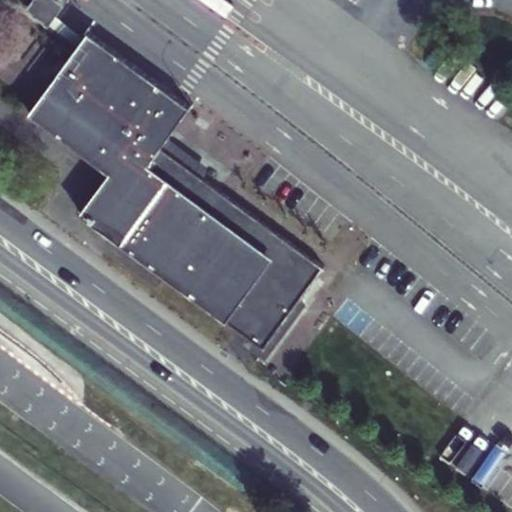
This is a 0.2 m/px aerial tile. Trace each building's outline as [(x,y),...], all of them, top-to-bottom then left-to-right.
[(66,4),(59,0),(34,0),(24,15),(74,51),(81,43),(53,22),(66,4)] [(186,181),(152,156),(160,144),(183,113),(83,40),(81,43),(74,51),(55,77),(33,107),(21,123),(100,181),(72,220),(256,354),(288,310),(314,276),(186,181)] [(42,75),(27,97),(33,107),(55,77),(42,75)] [(186,181),(195,170),(160,144),(152,156),(186,181)] [(256,354),(251,362),(258,367),(291,323),(288,310),(256,354)]
